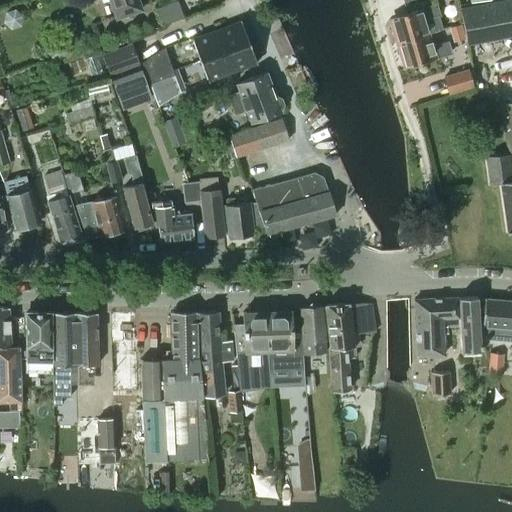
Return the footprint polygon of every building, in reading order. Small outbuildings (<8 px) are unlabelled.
[(108,0),(116,20),(143,10),(139,0),(108,0)] [(178,0),(152,9),(158,26),(184,17),(178,0)] [(504,0),(460,8),(460,10),(466,43),(511,35),(511,15),(509,0),(504,0)] [(396,42),(442,28),(439,16),(441,16),(437,4),(389,19),(396,42)] [(240,21),(191,38),(198,60),(247,43),(240,21)] [(465,38),(460,24),(449,27),(453,42),(465,38)] [(442,28),(396,42),(404,67),(452,53),(448,40),(433,44),(430,33),(442,29),(442,28)] [(247,43),(198,60),(206,81),(255,64),(247,43)] [(138,64),(132,44),(103,54),(109,74),(138,64)] [(171,80),(159,49),(151,56),(163,84),(171,80)] [(163,84),(151,56),(143,62),(154,88),(163,84)] [(118,101),(146,90),(138,68),(109,79),(118,101)] [(449,93),(473,85),(468,69),(444,76),(449,93)] [(235,83),(238,91),(227,95),(234,114),(245,110),(249,122),(281,110),(280,109),(283,103),(281,98),(275,95),(267,72),(235,83)] [(70,100),(82,96),(79,86),(67,90),(70,100)] [(511,231),(511,101),(503,103),(510,153),(485,156),(489,184),(500,183),(507,232),(511,231)] [(90,106),(65,113),(68,123),(68,124),(93,117),(90,106)] [(26,107),(15,110),(22,130),(33,127),(26,107)] [(175,116),(162,121),(172,147),(185,142),(175,116)] [(268,123),(275,143),(287,139),(280,119),(268,123)] [(256,127),(263,148),(275,143),(268,123),(256,127)] [(263,148),(256,127),(244,131),(251,151),(263,148)] [(0,164),(9,162),(0,128),(0,164)] [(229,136),(235,157),(251,151),(244,131),(229,136)] [(133,184),(122,187),(133,228),(136,227),(138,231),(150,227),(149,223),(152,222),(142,183),(143,183),(135,155),(123,158),(128,174),(130,173),(133,184)] [(116,160),(105,163),(111,182),(121,179),(116,160)] [(47,200),(46,200),(60,241),(60,242),(82,240),(60,170),(61,170),(59,162),(41,168),(43,175),(49,194),(45,195),(47,200)] [(63,174),(69,193),(83,190),(77,170),(63,174)] [(313,171),(293,177),(252,189),(255,202),(258,211),(265,232),(266,234),(335,215),(328,190),(322,175),(313,171)] [(25,175),(3,181),(6,194),(15,228),(17,227),(21,230),(27,228),(30,224),(39,221),(30,187),(29,188),(25,175)] [(190,199),(199,198),(197,182),(187,183),(190,199)] [(224,236),(218,189),(200,191),(205,238),(223,236),(224,236)] [(91,204),(77,208),(87,239),(101,235),(106,238),(112,237),(114,232),(123,230),(114,195),(90,201),(91,204)] [(258,211),(255,202),(249,202),(248,202),(225,204),(229,237),(240,235),(240,238),(250,237),(250,234),(265,232),(258,211)] [(155,223),(157,223),(159,243),(193,239),(191,214),(178,216),(178,213),(174,207),(172,207),(171,206),(154,208),(155,223)] [(458,296),(459,326),(460,349),(479,349),(479,346),(480,346),(480,342),(478,342),(478,338),(478,321),(477,295),(458,296)] [(412,298),(414,356),(444,354),(443,332),(447,332),(447,326),(459,326),(458,296),(412,298)] [(478,321),(478,338),(511,340),(511,299),(483,297),(481,322),(478,321)] [(371,303),(349,302),(324,304),(324,305),(327,329),(330,370),(332,390),(350,389),(347,357),(355,357),(354,345),(360,345),(358,332),(375,331),(375,330),(372,304),(371,303)] [(325,338),(321,305),(300,307),(300,316),(301,353),(326,352),(325,338)] [(0,348),(10,348),(10,340),(8,308),(0,307),(0,348)] [(242,311),(242,323),(233,323),(239,390),(240,390),(240,391),(249,390),(255,380),(248,362),(252,356),(258,352),(264,351),(267,351),(266,307),(256,308),(254,310),(242,311)] [(266,307),(267,351),(268,370),(301,369),(301,353),(300,316),(291,316),(291,309),(278,309),(276,307),(266,307)] [(51,311),(25,311),(26,337),(26,372),(52,372),(54,372),(53,364),(52,337),(52,311),(51,311)] [(74,311),(52,311),(52,337),(53,364),(54,372),(52,372),(52,404),(60,404),(61,396),(69,396),(69,364),(72,364),(75,364),(75,362),(74,350),(74,337),(74,311)] [(96,312),(74,311),(74,337),(74,350),(75,362),(75,364),(90,364),(97,364),(97,337),(96,312)] [(202,397),(191,311),(169,311),(170,349),(171,349),(171,358),(141,359),(144,460),(208,458),(202,397)] [(232,340),(219,341),(217,311),(191,311),(202,397),(225,394),(222,361),(232,361),(232,340)] [(135,312),(110,312),(112,396),(138,397),(135,312)] [(0,348),(0,401),(21,401),(19,346),(18,346),(18,340),(10,340),(10,348),(0,348)] [(499,374),(502,353),(488,351),(486,372),(499,374)] [(450,393),(449,371),(430,372),(431,394),(450,393)] [(305,375),(306,391),(315,390),(314,375),(305,375)] [(242,411),(240,391),(240,390),(239,390),(226,391),(228,412),(229,412),(230,422),(242,421),(241,411),(242,411)] [(0,426),(19,427),(18,411),(0,411),(0,426)] [(113,418),(97,419),(98,447),(114,446),(113,418)] [(313,490),(308,439),(305,439),(296,445),(300,491),(313,490)] [(354,448),(342,449),(344,463),(356,462),(354,448)]
